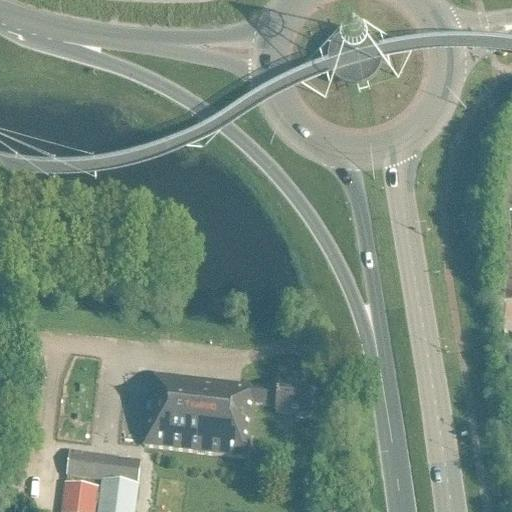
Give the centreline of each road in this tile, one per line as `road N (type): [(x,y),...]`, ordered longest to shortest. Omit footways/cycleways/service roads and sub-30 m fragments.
road 1 (primary): [(55,33),(94,64),(170,94),(264,167),(323,244),(389,373)]
road 2 (primary): [(254,75),(274,133),(343,189),(377,309)]
road 3 (primary): [(450,511),(416,286)]
road 4 (primary): [(352,162),(382,286),(377,309)]
road 5 (primary): [(386,159),(390,139),(435,94),(435,30)]
road 6 (primary): [(389,373),(408,511)]
road 7 (primary): [(416,286),(404,155)]
road 8 (primary): [(416,286),(402,256),(386,159)]
